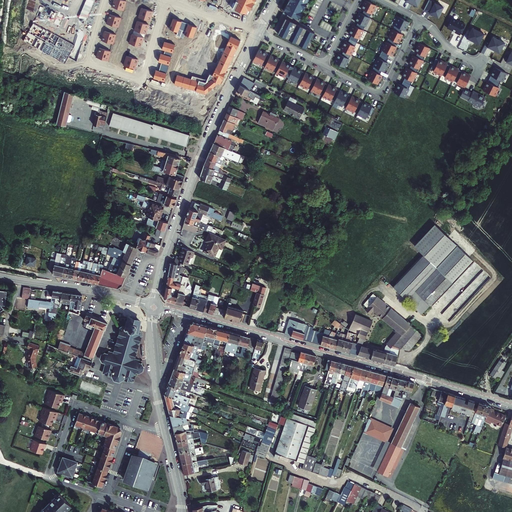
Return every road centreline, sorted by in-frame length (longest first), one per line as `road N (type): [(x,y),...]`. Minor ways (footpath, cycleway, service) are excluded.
road 1 (secondary): [(185,313),(511,405)]
road 2 (residential): [(99,495),(51,474),(72,411),(80,406),(130,423)]
road 3 (residential): [(324,65),(379,91),(418,19)]
road 4 (tertiary): [(200,159),(259,32)]
road 5 (secondary): [(0,276),(129,299)]
